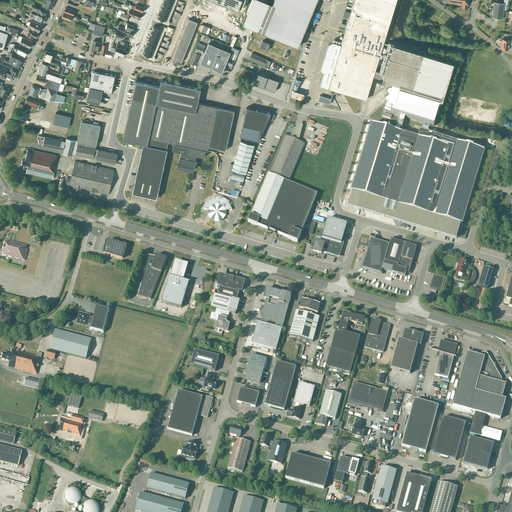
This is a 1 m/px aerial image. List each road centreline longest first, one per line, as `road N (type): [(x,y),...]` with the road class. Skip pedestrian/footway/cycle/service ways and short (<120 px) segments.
road 1 (unclassified): [(495,485),(222,411)]
road 2 (unclassified): [(229,84),(355,121),(336,200),(344,214),(361,219)]
road 3 (unclassified): [(345,271),(117,202)]
road 4 (secondary): [(262,266),(110,222)]
road 5 (unclassified): [(222,411),(262,266)]
road 6 (unclassified): [(117,202),(127,156),(112,139),(129,64)]
road 7 (unknown): [(140,466),(235,490),(233,511)]
